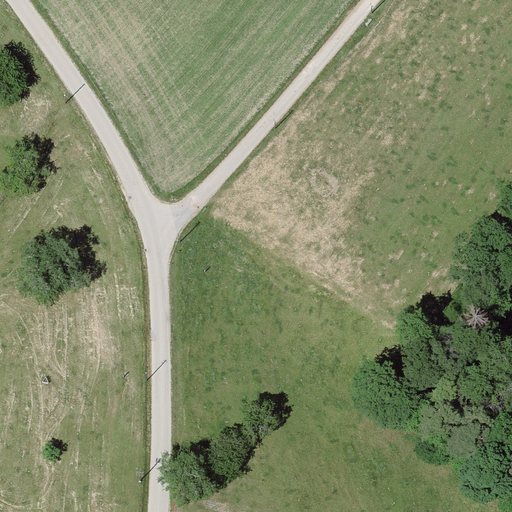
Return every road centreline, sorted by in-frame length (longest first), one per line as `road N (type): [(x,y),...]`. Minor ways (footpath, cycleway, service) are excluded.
road 1 (unclassified): [(28,0),(163,233),(155,511)]
road 2 (track): [(163,233),(209,199),(369,0)]
